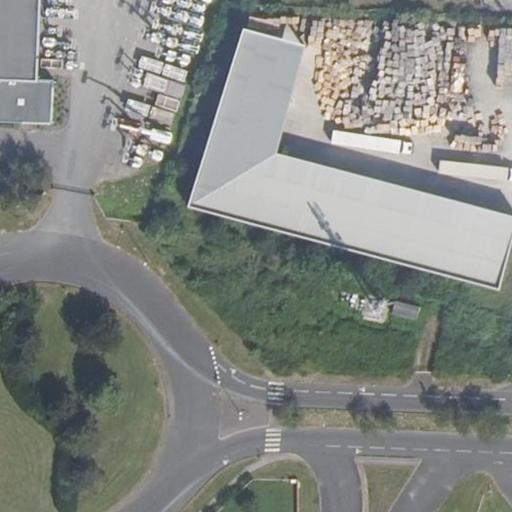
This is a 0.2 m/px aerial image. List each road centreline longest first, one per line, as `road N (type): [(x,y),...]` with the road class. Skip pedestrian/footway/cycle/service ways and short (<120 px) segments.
road 1 (unclassified): [(181,469),(273,438),(511,444)]
road 2 (unclassified): [(511,407),(276,397),(188,360)]
road 3 (unclassified): [(188,360),(167,316),(133,282),(90,259),(43,251),(0,257)]
road 4 (unknown): [(511,170),(356,116)]
